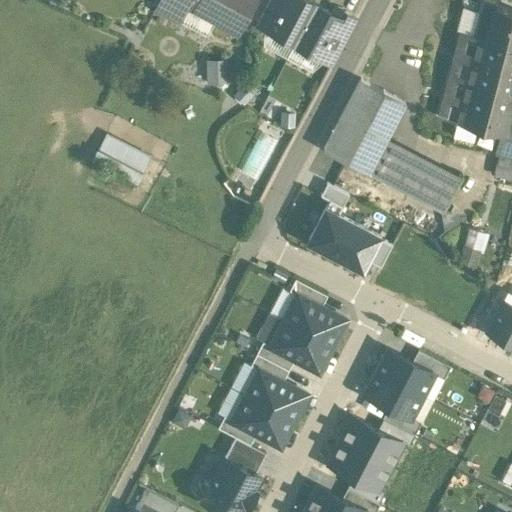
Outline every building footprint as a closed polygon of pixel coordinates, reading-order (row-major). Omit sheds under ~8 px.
[(158,0),(154,9),(179,22),(188,4),(187,3),(188,0),(158,0)] [(254,0),(188,0),(187,3),(188,4),(214,18),(212,21),(237,34),(254,0)] [(270,0),(258,24),(269,31),(285,0),(270,0)] [(332,13),(307,0),(285,0),(269,31),(318,56),(342,11),(335,7),(332,13)] [(496,2),(489,0),(479,0),(476,14),(474,20),(489,24),(493,6),(494,7),(496,2)] [(511,11),(494,7),(493,6),(489,24),(474,20),(472,34),(511,44),(511,11)] [(342,11),(318,56),(329,63),(354,17),(342,11)] [(474,20),(476,14),(464,11),(459,31),(472,34),(474,20)] [(511,44),(472,34),(459,31),(437,119),(503,137),(509,113),(511,101),(511,44)] [(227,58),(206,58),(207,83),(228,84),(227,58)] [(404,101),(360,78),(323,149),(367,172),(386,137),(404,101)] [(511,113),(509,113),(503,137),(492,175),(511,180),(511,113)] [(262,129),(240,169),(257,177),(278,138),(262,129)] [(146,155),(105,134),(90,163),(131,184),(146,155)] [(460,175),(386,137),(367,172),(442,211),(460,175)] [(327,208),(339,214),(349,194),(327,183),(320,196),(330,201),(327,208)] [(339,214),(327,208),(324,207),(307,242),(363,270),(368,259),(378,240),(380,235),(339,214)] [(467,226),(458,261),(479,266),(488,231),(467,226)] [(378,240),(368,259),(381,266),(391,246),(378,240)] [(296,294),(321,306),(327,295),(295,279),(289,290),(296,294)] [(282,320),(332,346),(346,320),(321,306),(296,294),(282,320)] [(485,333),(511,346),(511,304),(502,299),(485,333)] [(332,346),(282,320),(269,345),(295,359),(318,372),(332,346)] [(289,370),(295,359),(269,345),(262,342),(257,353),(289,370)] [(387,349),(376,371),(422,395),(433,372),(412,361),(387,349)] [(418,349),(412,361),(433,372),(443,377),(450,365),(418,349)] [(283,381),(289,370),(257,353),(251,365),(258,368),(283,381)] [(258,368),(244,395),(294,420),(308,394),(283,381),(258,368)] [(411,416),(422,395),(376,371),(364,393),(388,406),(410,417),(411,416)] [(281,446),(294,420),(244,395),(231,420),(256,433),(281,446)] [(411,416),(410,417),(388,406),(382,418),(414,434),(421,421),(411,416)] [(353,416),(340,440),(389,465),(401,442),(377,429),(353,416)] [(249,445),(256,433),(231,420),(224,417),(218,428),(249,445)] [(409,446),(414,434),(382,418),(377,429),(401,442),(409,446)] [(234,437),(224,457),(256,473),(266,454),(234,437)] [(377,489),(389,465),(340,440),(328,464),(353,476),(377,489)] [(256,473),(224,457),(211,484),(205,482),(199,483),(195,489),(197,496),(202,499),(201,500),(223,511),(242,511),(245,506),(249,508),(258,491),(254,489),(261,476),(256,473)] [(353,476),(347,487),(379,504),(385,492),(377,489),(353,476)] [(316,485),(305,508),(311,511),(365,511),(366,511),(341,498),(316,485)] [(347,487),(341,498),(366,511),(368,511),(374,511),(379,504),(347,487)] [(139,510),(143,511),(173,511),(178,504),(146,488),(135,508),(139,510)]
